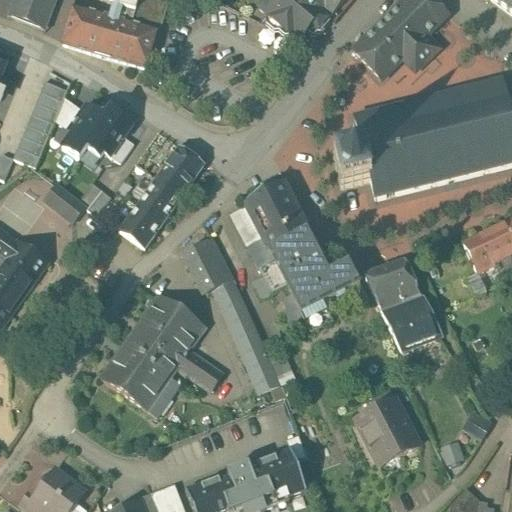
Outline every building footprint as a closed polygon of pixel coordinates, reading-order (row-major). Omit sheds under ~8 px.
[(14,0),(7,19),(45,33),(57,0),(14,0)] [(101,0),(101,2),(114,5),(110,19),(132,25),(138,0),(101,0)] [(146,0),(138,0),(132,25),(157,33),(164,5),(146,0)] [(305,0),(280,0),(264,19),(293,44),(294,42),(299,46),(311,32),(316,36),(319,35),(327,26),(327,23),(322,19),(325,16),(305,0)] [(305,0),(325,16),(331,21),(349,0),(305,0)] [(429,0),(408,0),(352,54),(380,83),(402,62),(425,40),(447,18),(429,0)] [(511,0),(489,0),(511,17),(511,0)] [(110,19),(72,9),(62,47),(110,62),(146,72),(157,33),(132,25),(110,19)] [(425,40),(402,62),(414,75),(437,52),(425,40)] [(511,127),(501,83),(354,120),(362,152),(332,159),(340,192),(370,185),(374,204),(511,169),(511,127)] [(45,85),(40,95),(62,105),(64,101),(67,94),(45,85)] [(40,95),(36,107),(57,116),(62,105),(40,95)] [(36,107),(31,118),(53,127),(54,124),(57,116),(36,107)] [(86,109),(68,134),(72,136),(62,151),(78,163),(86,152),(106,123),(105,123),(86,109)] [(111,115),(105,123),(106,123),(86,152),(99,161),(103,155),(109,160),(131,129),(111,115)] [(31,118),(26,129),(48,138),(53,127),(31,118)] [(26,129),(22,140),(44,149),(48,138),(26,129)] [(22,140),(17,151),(39,160),(44,149),(22,140)] [(203,168),(179,150),(155,183),(180,201),(203,168)] [(39,160),(17,151),(13,162),(29,169),(35,171),(39,160)] [(13,162),(2,157),(0,161),(0,182),(3,184),(13,162)] [(180,201),(155,183),(137,209),(162,226),(179,202),(180,202),(180,201)] [(104,213),(111,195),(88,187),(82,205),(104,213)] [(283,187),(243,209),(261,243),(267,255),(307,234),(283,187)] [(84,212),(56,189),(44,204),(44,205),(48,200),(75,222),(72,226),(72,227),(84,212)] [(137,209),(119,234),(144,252),(162,226),(137,209)] [(244,211),(230,219),(247,251),(261,243),(244,211)] [(511,222),(462,247),(476,277),(477,278),(478,278),(511,261),(511,222)] [(348,265),(329,275),(307,234),(267,255),(273,266),(285,290),(300,318),(322,307),(360,288),(348,265)] [(0,235),(0,331),(47,266),(18,245),(17,247),(0,235)] [(266,363),(238,297),(210,242),(181,257),(201,296),(207,297),(212,294),(258,398),(271,393),(278,390),(275,383),(266,363)] [(417,288),(404,265),(364,279),(394,343),(395,342),(434,329),(415,289),(417,288)] [(285,290),(273,266),(258,274),(271,297),(285,290)] [(244,276),(234,280),(244,302),(254,297),(244,276)] [(476,277),(467,282),(476,300),(486,295),(478,278),(477,278),(476,277)] [(158,299),(100,383),(146,415),(169,382),(175,373),(188,354),(204,332),(158,299)] [(322,307),(300,318),(310,337),(332,326),(322,307)] [(434,329),(395,342),(401,353),(440,340),(434,329)] [(223,378),(188,354),(175,373),(210,397),(223,378)] [(290,377),(280,356),(266,363),(275,383),(290,377)] [(169,382),(146,415),(156,422),(179,389),(169,382)] [(278,390),(271,393),(275,403),(283,400),(278,390)] [(395,403),(355,424),(379,470),(419,450),(395,403)] [(447,467),(463,461),(457,443),(441,449),(447,467)] [(186,494),(193,511),(266,511),(306,498),(290,456),(186,494)] [(70,511),(83,496),(55,474),(34,502),(33,503),(45,511),(70,511)] [(511,511),(511,492),(503,491),(500,511),(511,511)] [(466,492),(451,508),(450,511),(470,511),(471,511),(478,503),(466,492)] [(45,511),(33,503),(34,502),(29,498),(19,510),(21,511),(45,511)] [(155,511),(150,498),(131,505),(133,510),(141,507),(142,511),(155,511)] [(478,503),(471,511),(470,511),(478,511),(480,505),(478,503)]
